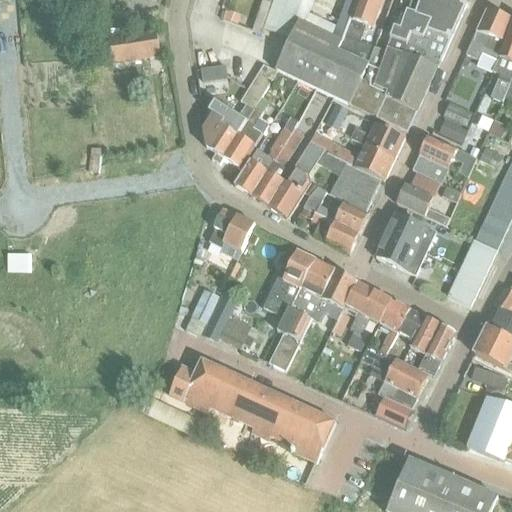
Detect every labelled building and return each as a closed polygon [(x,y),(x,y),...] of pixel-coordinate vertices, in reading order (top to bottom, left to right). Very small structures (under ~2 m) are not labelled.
[(273,2),(274,0),(264,0),(253,33),(261,36),(273,2)] [(359,0),(342,46),(339,54),(366,68),(374,49),(361,44),(366,30),(373,32),(384,0),(359,0)] [(395,30),(388,51),(410,61),(411,60),(438,70),(467,6),(449,0),(404,0),(412,2),(408,14),(407,14),(401,32),(395,30)] [(229,9),(226,18),(239,23),(242,14),(229,9)] [(493,75),(511,31),(511,22),(487,14),(467,58),(479,63),(477,68),(493,75)] [(299,25),(276,73),(351,108),(363,83),(375,89),(388,95),(386,100),(417,115),(438,70),(411,60),(410,61),(388,51),(386,54),(375,51),(376,50),(374,49),(366,68),(339,54),(342,46),(332,40),(305,27),(299,25)] [(501,104),(511,80),(511,31),(493,75),(501,77),(492,100),(501,104)] [(109,42),(113,67),(161,60),(157,35),(109,42)] [(246,45),(244,53),(262,57),(264,49),(246,45)] [(209,82),(234,76),(231,62),(206,69),(209,82)] [(220,168),(224,162),(275,76),(276,74),(264,68),(241,105),(246,108),(240,119),(216,104),(209,114),(215,117),(204,133),(206,151),(216,157),(212,163),(220,168)] [(275,76),(224,162),(240,172),(256,149),(262,137),(254,131),(263,115),(262,115),(256,110),(263,99),(275,76)] [(511,80),(501,104),(503,105),(505,101),(511,104),(511,80)] [(363,83),(351,108),(350,109),(407,136),(417,115),(386,100),(388,95),(375,89),(363,83)] [(263,99),(256,110),(262,115),(270,104),(263,99)] [(473,116),(450,105),(443,121),(466,131),(473,116)] [(327,127),(338,133),(347,114),(336,109),(327,127)] [(493,130),(499,119),(486,113),(481,125),(493,130)] [(500,120),(497,134),(509,136),(511,122),(500,120)] [(269,160),(258,153),(234,189),(253,201),(269,175),(292,136),(299,126),(291,121),(270,154),(272,155),(269,160)] [(439,136),(461,146),(467,134),(445,123),(439,136)] [(366,149),(396,164),(406,142),(376,127),(371,139),(356,131),(351,142),(366,149)] [(292,136),(269,175),(253,201),(270,212),(286,186),(292,176),(283,171),(298,148),(301,142),(292,136)] [(328,157),(347,167),(356,171),(382,183),(386,185),(396,164),(366,149),(361,160),(335,146),(316,136),(311,145),(323,151),(329,155),(328,157)] [(414,175),(417,176),(440,187),(442,188),(454,162),(463,167),(459,177),(468,181),(477,162),(429,139),(420,159),(421,160),(414,175)] [(311,145),(292,176),(286,186),(270,212),(285,221),(286,220),(287,220),(302,196),(308,186),(306,177),(323,151),(311,145)] [(486,151),(480,164),(497,172),(503,160),(486,151)] [(347,167),(330,198),(345,206),(366,217),(382,183),(356,171),(347,167)] [(440,187),(417,176),(410,191),(406,189),(397,207),(447,231),(451,222),(429,212),(440,187)] [(511,180),(507,178),(502,189),(511,193),(511,180)] [(441,199),(457,206),(461,196),(445,189),(441,199)] [(511,193),(502,189),(497,200),(511,206),(511,193)] [(314,215),(335,226),(360,238),(369,218),(366,217),(345,206),(340,216),(330,211),(329,213),(321,208),(327,195),(319,190),(310,200),(305,211),(314,215)] [(511,206),(497,200),(492,211),(511,220),(511,206)] [(305,211),(300,217),(311,223),(314,215),(305,211)] [(511,220),(492,211),(487,221),(508,232),(511,223),(511,220)] [(222,251),(225,246),(242,255),(255,228),(223,212),(214,232),(215,233),(210,245),(222,251)] [(360,238),(335,226),(314,215),(311,223),(319,227),(314,238),(326,245),(351,257),(360,238)] [(397,218),(387,239),(427,257),(437,236),(397,218)] [(487,221),(482,232),(503,242),(508,232),(487,221)] [(482,232),(476,243),(498,253),(503,242),(482,232)] [(417,280),(427,257),(387,239),(377,261),(417,280)] [(498,253),(476,243),(475,242),(469,254),(492,265),(498,253)] [(12,271),(37,271),(37,251),(12,251),(12,271)] [(469,254),(464,266),(487,276),(492,265),(469,254)] [(279,280),(264,311),(278,318),(282,309),(289,312),(289,311),(291,312),(295,305),(293,304),(299,293),(301,293),(315,264),(298,256),(285,283),(279,280)] [(285,338),(270,367),(284,373),(312,321),(336,274),(315,264),(301,293),(299,293),(293,304),(295,305),(291,312),(289,311),(289,312),(278,334),(285,338)] [(464,266),(459,277),(482,288),(487,276),(464,266)] [(336,274),(312,321),(322,325),(325,317),(338,323),(341,316),(346,308),(358,284),(336,274)] [(482,288),(459,277),(453,288),(477,299),(482,288)] [(358,284),(346,308),(359,315),(351,332),(355,334),(348,348),(361,354),(369,336),(365,334),(370,323),(377,327),(378,325),(381,327),(381,326),(392,303),(375,293),(358,284)] [(477,299),(453,288),(448,300),(471,311),(477,299)] [(505,292),(502,297),(511,300),(511,291),(510,295),(505,292)] [(192,320),(186,334),(201,341),(207,328),(220,301),(205,293),(192,320)] [(498,311),(495,316),(511,321),(511,300),(502,297),(495,310),(498,311)] [(224,298),(203,339),(218,347),(221,342),(220,341),(230,320),(231,320),(239,305),(224,298)] [(390,335),(380,355),(387,359),(399,335),(414,344),(426,321),(392,303),(381,326),(383,327),(382,331),(390,335)] [(338,323),(332,335),(341,339),(350,320),(341,316),(338,323)] [(488,330),(506,339),(511,327),(511,321),(495,316),(488,330)] [(244,347),(256,353),(264,337),(231,320),(230,320),(220,341),(221,342),(241,352),(244,347)] [(413,344),(411,350),(416,353),(426,358),(440,329),(426,321),(414,344),(413,344)] [(419,371),(419,372),(435,380),(442,366),(456,337),(440,329),(426,358),(419,371)] [(511,342),(506,339),(488,330),(475,357),(511,375),(511,367),(509,366),(511,360),(511,342)] [(406,432),(414,414),(412,413),(418,402),(430,379),(396,363),(387,359),(380,355),(369,350),(362,364),(375,371),(376,367),(390,374),(385,386),(378,397),(385,400),(376,418),(406,432)] [(293,454),(318,466),(336,425),(203,364),(197,376),(183,370),(170,397),(209,416),(211,411),(233,421),(231,426),(270,443),(272,439),(295,449),(293,454)] [(458,391),(479,398),(483,388),(464,379),(458,391)] [(505,465),(511,448),(511,408),(488,400),(468,450),(505,465)] [(144,415),(190,436),(195,423),(150,402),(144,415)] [(493,511),(498,501),(410,463),(389,511),(493,511)] [(357,498),(372,471),(361,465),(345,491),(357,498)]
